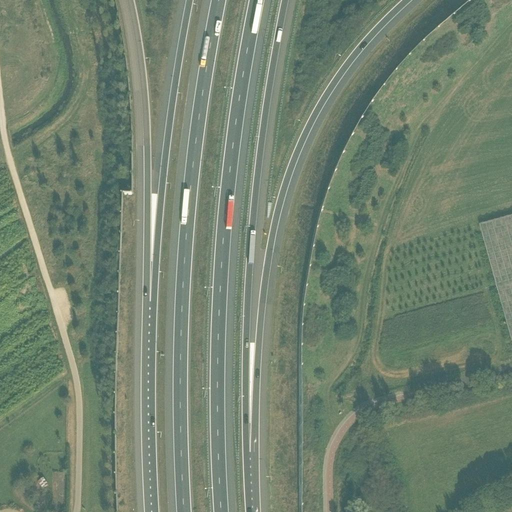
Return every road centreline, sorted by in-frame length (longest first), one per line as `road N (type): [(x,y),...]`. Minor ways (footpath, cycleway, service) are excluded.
road 1 (motorway): [(223,511),(219,303),(256,0)]
road 2 (motorway): [(219,0),(184,270),(184,511)]
road 3 (motorway): [(249,456),(271,242),(296,152),(343,71),(409,0)]
road 4 (motorway): [(249,456),(248,311),(259,181),(289,0)]
road 5 (motorway): [(189,0),(153,304)]
road 6 (motorway): [(131,0),(149,157),(153,304)]
road 7 (track): [(55,311),(0,96)]
road 8 (motorway): [(153,304),(155,511)]
road 9 (unclassified): [(75,511),(79,402),(55,311)]
